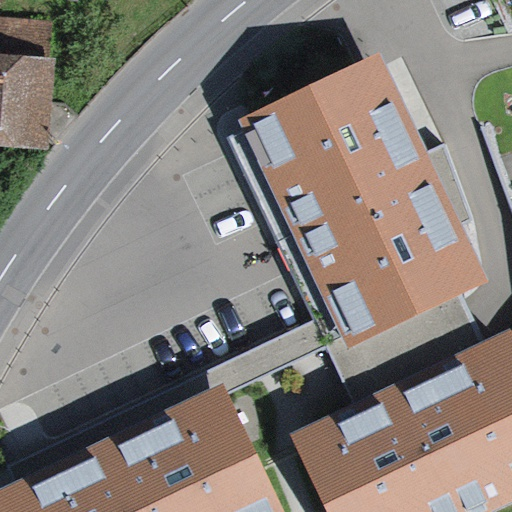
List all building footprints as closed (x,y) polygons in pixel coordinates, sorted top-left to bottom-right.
[(0,142),(49,146),(56,53),(49,53),(52,19),(0,14),(0,142)] [(429,150),(380,47),(240,114),(247,129),(348,342),(460,289),(489,275),(463,220),(469,217),(442,144),(429,150)] [(222,379),(227,390),(324,344),(351,400),(483,337),(460,289),(348,342),(247,129),(229,137),(313,315),(10,458),(18,475),(222,379)] [(511,327),(510,324),(483,337),(351,400),(288,429),(327,511),(482,511),(511,498),(511,327)] [(18,475),(0,483),(0,511),(285,511),(227,390),(222,379),(18,475)]
